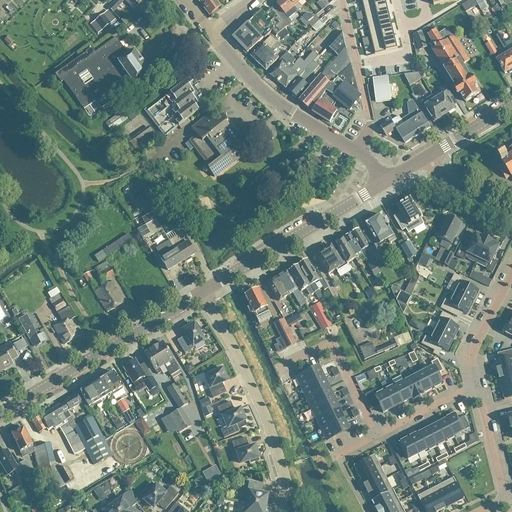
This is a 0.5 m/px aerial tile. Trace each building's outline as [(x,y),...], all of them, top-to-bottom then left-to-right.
[(113,11),(122,2),(119,0),(114,0),(108,6),(113,11)] [(123,0),(124,0),(133,9),(137,5),(139,3),(140,4),(143,1),(142,0),(141,0),(123,0)] [(197,0),(208,15),(220,5),(216,0),(215,0),(197,0)] [(274,11),(287,26),(292,23),(288,18),(297,11),(288,0),(281,0),(276,4),(279,7),(274,11)] [(288,0),(297,11),(301,7),(298,3),(302,0),(288,0)] [(385,0),(369,0),(362,2),(365,15),(388,9),(385,0)] [(325,7),(320,1),(316,3),(322,10),(325,7)] [(492,6),(496,13),(501,10),(499,7),(498,7),(497,6),(496,7),(494,5),(492,6)] [(232,38),(231,39),(235,43),(238,43),(240,46),(239,48),(246,54),(247,53),(262,38),(265,37),(271,30),(276,35),(285,28),(287,26),(274,11),(272,8),(266,13),(262,9),(232,38)] [(388,9),(365,15),(368,28),(391,22),(388,9)] [(95,21),(91,24),(98,33),(114,20),(107,11),(102,15),(95,21)] [(315,15),(306,22),(308,24),(311,28),(319,20),(315,15)] [(302,17),(299,20),(305,27),(308,24),(306,22),(303,18),(302,17)] [(368,28),(371,41),(394,35),(391,22),(368,28)] [(281,41),(289,34),(285,28),(276,35),(281,41)] [(437,34),(435,30),(427,35),(432,41),(428,44),(437,59),(459,45),(453,36),(447,28),(437,34)] [(306,41),(315,33),(311,29),(303,37),(306,41)] [(342,31),(341,31),(328,46),(338,56),(345,47),(342,31)] [(418,50),(427,46),(422,31),(413,35),(418,50)] [(500,34),(496,36),(506,54),(511,62),(511,41),(511,39),(505,43),(500,34)] [(394,35),(371,41),(375,54),(397,48),(394,35)] [(83,55),(83,54),(55,75),(61,83),(63,81),(83,108),(94,100),(100,109),(115,98),(109,89),(127,76),(133,84),(149,72),(133,50),(128,54),(115,37),(95,52),(91,47),(85,52),(86,53),(83,55)] [(278,48),(280,45),(271,37),(251,57),(266,71),(278,58),(272,52),(277,48),(278,48)] [(490,41),(484,45),(492,57),(497,54),(490,41)] [(459,45),(437,59),(446,73),(468,59),(459,45)] [(350,63),(346,48),(345,48),(336,58),(320,76),(310,87),(311,88),(300,101),(307,108),(308,107),(310,109),(325,91),(350,63)] [(293,66),(279,83),(285,88),(289,84),(291,86),(299,77),(319,56),(314,51),(304,62),(300,58),(295,64),(293,66)] [(281,62),(270,75),(279,83),(293,66),(292,64),(295,60),(287,52),(279,60),(281,62)] [(511,62),(506,54),(496,60),(504,74),(508,72),(509,73),(511,71),(511,62)] [(468,59),(446,73),(455,87),(470,78),(462,65),(469,60),(468,59)] [(308,85),(304,82),(318,66),(314,62),(288,91),(292,94),(292,96),(294,98),(295,97),(296,98),(308,85)] [(350,63),(325,91),(337,99),(349,110),(359,98),(350,63)] [(422,77),(419,72),(403,74),(410,85),(422,77)] [(387,76),(373,78),(376,102),(390,100),(387,76)] [(189,123),(186,119),(204,105),(198,98),(201,96),(195,88),(198,85),(191,77),(147,111),(166,135),(177,126),(180,130),(189,123)] [(470,78),(455,87),(456,88),(454,89),(458,95),(460,94),(465,102),(480,93),(474,84),(477,83),(473,77),(471,79),(470,78)] [(452,96),(445,85),(442,87),(445,93),(435,99),(444,115),(455,108),(448,98),(452,96)] [(337,99),(325,91),(310,109),(313,111),(312,112),(329,123),(332,117),(334,118),(337,113),(335,112),(336,111),(331,108),(337,99)] [(432,95),(422,102),(424,106),(434,121),(444,115),(435,99),(432,95)] [(404,125),(396,130),(404,143),(429,127),(427,125),(417,108),(414,103),(407,107),(408,119),(402,123),(404,125)] [(128,120),(121,111),(105,123),(111,132),(128,120)] [(210,114),(191,129),(196,136),(190,141),(210,166),(207,168),(214,177),(227,167),(240,156),(233,148),(240,142),(231,131),(230,130),(225,123),(227,122),(221,115),(215,120),(210,114)] [(404,125),(399,117),(398,116),(380,127),(386,136),(396,130),(404,125)] [(134,150),(154,135),(148,126),(147,126),(128,141),(134,150)] [(511,147),(506,152),(505,151),(497,156),(502,163),(503,162),(503,164),(498,167),(505,179),(511,176),(511,178),(511,177),(511,147)] [(315,157),(314,158),(308,164),(315,172),(322,165),(315,157)] [(400,213),(393,216),(401,230),(405,228),(407,232),(414,229),(411,224),(420,219),(421,218),(420,217),(422,215),(418,209),(416,211),(409,199),(409,198),(408,198),(408,199),(397,205),(396,206),(400,213)] [(198,214),(195,201),(186,203),(190,216),(198,214)] [(162,229),(156,218),(152,212),(141,218),(145,225),(151,235),(162,229)] [(364,224),(367,229),(362,232),(371,247),(369,248),(376,264),(385,259),(376,242),(384,237),(388,244),(395,239),(391,233),(390,233),(380,215),(364,224)] [(463,224),(447,215),(436,237),(442,240),(440,246),(446,249),(449,243),(453,245),(463,224)] [(151,235),(145,225),(137,230),(143,240),(151,235)] [(357,229),(349,234),(361,254),(365,260),(369,258),(365,253),(363,249),(367,246),(357,229)] [(98,263),(132,240),(127,233),(93,256),(98,263)] [(182,233),(169,240),(174,250),(176,249),(183,261),(184,262),(191,258),(190,257),(195,254),(188,242),(189,241),(182,233)] [(477,258),(486,239),(475,233),(474,235),(473,234),(470,239),(472,240),(468,247),(461,244),(455,256),(463,259),(464,257),(475,263),(477,258)] [(349,234),(342,238),(351,253),(354,258),(361,254),(349,234)] [(351,253),(342,238),(334,243),(338,249),(346,263),(354,258),(351,253)] [(477,258),(475,263),(486,268),(485,270),(491,273),(497,262),(491,259),(498,245),(486,239),(477,258)] [(174,250),(169,240),(156,248),(161,257),(160,258),(168,270),(183,261),(176,249),(174,250)] [(415,255),(408,242),(401,246),(408,259),(415,255)] [(346,263),(338,249),(333,252),(330,245),(315,254),(327,275),(335,270),(336,272),(347,265),(346,263)] [(447,267),(453,254),(446,251),(440,263),(447,267)] [(432,261),(421,255),(418,263),(428,268),(432,261)] [(319,271),(314,273),(306,260),(297,265),(313,292),(322,287),(324,290),(328,287),(319,271)] [(106,261),(94,268),(101,281),(114,275),(106,261)] [(313,292),(297,265),(288,271),(301,292),(306,288),(310,295),(313,292)] [(378,267),(370,270),(373,277),(381,273),(378,267)] [(83,275),(88,285),(94,281),(88,272),(83,275)] [(279,274),(279,276),(288,296),(292,293),(300,307),(305,304),(299,294),(286,272),(285,273),(283,272),(279,274)] [(457,284),(453,293),(472,303),(478,291),(459,281),(461,278),(454,274),(450,281),(457,284)] [(491,281),(480,275),(477,281),(488,287),(491,281)] [(269,283),(268,283),(279,301),(288,296),(279,276),(274,279),(273,278),(269,281),(269,283)] [(417,281),(411,278),(406,288),(412,291),(417,281)] [(112,282),(103,287),(115,307),(124,302),(112,282)] [(45,292),(49,298),(59,292),(55,286),(45,292)] [(115,307),(103,287),(94,292),(106,312),(115,307)] [(249,304),(247,307),(250,312),(253,313),(256,318),(268,312),(257,289),(251,292),(249,291),(246,293),(246,295),(245,296),(249,304)] [(472,303),(453,293),(448,301),(444,299),(440,308),(456,317),(459,311),(466,314),(472,303)] [(58,294),(48,300),(51,304),(56,312),(65,307),(58,294)] [(319,302),(311,306),(314,313),(322,329),(330,325),(319,302)] [(63,320),(53,326),(64,344),(79,335),(70,320),(75,317),(69,306),(58,312),(63,320)] [(285,317),(289,325),(301,319),(297,311),(285,317)] [(442,312),(433,329),(452,339),(458,327),(452,324),(452,322),(454,318),(442,312)] [(26,315),(18,319),(33,347),(46,340),(43,332),(37,335),(26,315)] [(279,336),(290,332),(283,318),(273,324),(279,336)] [(200,331),(196,324),(194,325),(194,324),(183,330),(186,336),(177,341),(185,354),(194,348),(193,346),(203,340),(199,333),(202,331),(200,331)] [(452,339),(433,329),(428,338),(424,336),(420,344),(434,351),(437,346),(447,351),(452,339)] [(296,344),(290,332),(279,336),(286,349),(296,344)] [(28,346),(23,338),(13,345),(17,352),(28,346)] [(162,342),(153,348),(164,365),(171,376),(179,370),(162,342)] [(357,348),(364,362),(365,361),(364,359),(395,346),(393,342),(375,350),(371,342),(357,348)] [(0,348),(0,371),(13,364),(10,360),(17,356),(9,343),(0,348)] [(164,365),(153,348),(144,353),(157,375),(161,372),(159,368),(164,365)] [(494,360),(497,373),(511,370),(511,369),(511,349),(505,351),(507,357),(494,360)] [(403,357),(393,361),(395,364),(396,367),(400,366),(402,370),(408,367),(403,357)] [(144,383),(149,391),(158,386),(152,376),(147,379),(134,359),(122,366),(136,388),(144,383)] [(423,372),(432,389),(442,384),(437,373),(442,371),(436,359),(430,362),(433,367),(423,372)] [(298,376),(303,387),(323,377),(318,367),(298,376)] [(221,369),(220,368),(213,371),(212,370),(211,370),(213,373),(205,377),(210,388),(208,388),(213,398),(226,392),(222,383),(227,381),(222,369),(221,369)] [(511,383),(511,369),(511,370),(497,373),(500,386),(511,383)] [(113,372),(101,379),(111,394),(118,390),(119,392),(124,389),(122,386),(113,372)] [(423,372),(413,376),(423,394),(432,389),(423,372)] [(403,380),(413,399),(423,394),(413,376),(404,381),(403,380)] [(323,377),(303,387),(308,397),(328,388),(323,377)] [(101,379),(90,385),(100,401),(111,394),(101,379)] [(403,380),(393,385),(402,402),(411,398),(412,400),(413,399),(403,380)] [(380,384),(384,390),(393,407),(402,402),(393,385),(388,388),(384,381),(380,384)] [(175,383),(172,386),(181,401),(176,404),(179,409),(180,408),(188,404),(175,383)] [(511,383),(500,386),(504,400),(511,397),(511,383)] [(90,385),(79,392),(88,407),(95,404),(96,406),(101,403),(100,401),(90,385)] [(181,401),(172,386),(167,389),(176,404),(181,401)] [(308,397),(313,407),(333,398),(328,388),(308,397)] [(384,390),(377,393),(375,389),(364,395),(371,409),(378,405),(382,413),(393,407),(384,390)] [(83,402),(78,394),(57,406),(66,419),(70,417),(67,411),(69,410),(83,402)] [(123,398),(115,402),(122,413),(128,424),(134,420),(128,410),(129,409),(123,398)] [(333,398),(313,407),(318,417),(338,408),(333,398)] [(230,402),(217,408),(221,418),(223,417),(227,427),(220,430),(224,438),(239,431),(239,430),(238,428),(246,425),(244,421),(245,420),(240,409),(234,411),(230,402)] [(38,417),(31,421),(38,433),(46,428),(47,431),(52,428),(54,430),(58,428),(64,436),(74,455),(84,449),(76,434),(75,435),(73,431),(72,430),(74,428),(93,465),(111,455),(91,416),(73,426),(70,427),(66,421),(63,423),(62,422),(66,420),(66,419),(57,406),(39,417),(38,417)] [(295,414),(299,422),(312,415),(308,407),(295,414)] [(180,408),(179,409),(168,416),(179,433),(191,426),(180,408)] [(318,417),(323,428),(343,418),(338,408),(318,417)] [(144,422),(153,420),(151,412),(142,415),(144,422)] [(454,437),(453,435),(469,428),(463,416),(457,419),(454,413),(444,418),(445,420),(454,437)] [(313,417),(300,424),(305,433),(318,426),(313,417)] [(343,418),(323,428),(328,439),(348,429),(343,418)] [(445,442),(454,437),(445,420),(436,424),(445,442)] [(436,447),(445,442),(436,424),(427,429),(436,447)] [(104,436),(110,433),(108,427),(102,429),(104,436)] [(33,446),(24,428),(11,435),(19,452),(33,446)] [(427,429),(418,434),(427,451),(436,447),(427,429)] [(417,432),(408,437),(417,454),(425,450),(426,451),(427,451),(418,434),(417,432)] [(417,454),(408,437),(398,442),(407,460),(417,454)] [(232,442),(235,453),(237,452),(240,464),(248,461),(249,464),(250,464),(250,463),(258,460),(257,458),(258,458),(255,446),(249,448),(246,438),(232,442)] [(49,443),(33,448),(40,477),(44,476),(55,497),(59,495),(55,489),(64,484),(73,479),(66,467),(57,472),(55,468),(49,443)] [(4,451),(3,449),(0,451),(0,462),(7,475),(14,471),(16,474),(23,470),(25,474),(32,471),(25,460),(16,465),(6,450),(4,451)] [(359,477),(380,467),(374,454),(353,465),(359,477)] [(365,489),(386,478),(380,467),(359,477),(365,489)] [(394,471),(386,475),(390,484),(398,481),(394,471)] [(403,477),(398,480),(401,485),(406,483),(403,477)] [(453,477),(441,484),(451,504),(463,498),(453,477)] [(392,490),(386,478),(365,489),(371,501),(392,490)] [(249,492),(247,503),(265,506),(267,495),(261,494),(263,484),(249,481),(247,492),(249,492)] [(149,493),(143,500),(153,508),(157,504),(165,510),(178,494),(170,487),(165,493),(156,485),(155,486),(151,483),(146,490),(145,489),(149,493)] [(451,504),(441,484),(429,490),(440,510),(451,504)] [(121,498),(113,505),(117,511),(132,511),(130,509),(137,503),(129,491),(126,487),(124,488),(127,492),(120,497),(121,498)] [(393,490),(392,490),(371,501),(376,511),(378,511),(399,502),(393,490)] [(436,511),(440,510),(429,490),(417,496),(424,511),(436,511)] [(60,495),(53,499),(57,504),(63,500),(60,495)] [(403,511),(399,502),(378,511),(403,511)] [(30,511),(42,511),(44,511),(38,503),(29,509),(30,511)] [(184,511),(183,511),(184,509),(176,503),(168,511),(184,511)] [(264,511),(265,506),(247,503),(244,511),(264,511)]
